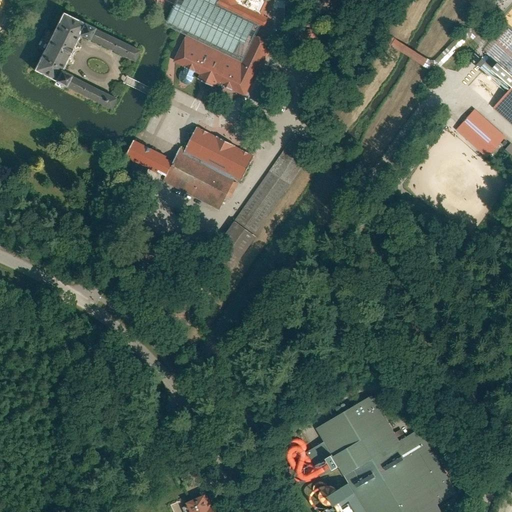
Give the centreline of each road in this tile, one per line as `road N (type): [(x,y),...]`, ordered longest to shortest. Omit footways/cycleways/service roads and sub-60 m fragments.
road 1 (residential): [(279,43),(298,95),(293,125),(219,222),(142,180),(91,300)]
road 2 (unclassified): [(91,300),(186,402),(244,511)]
